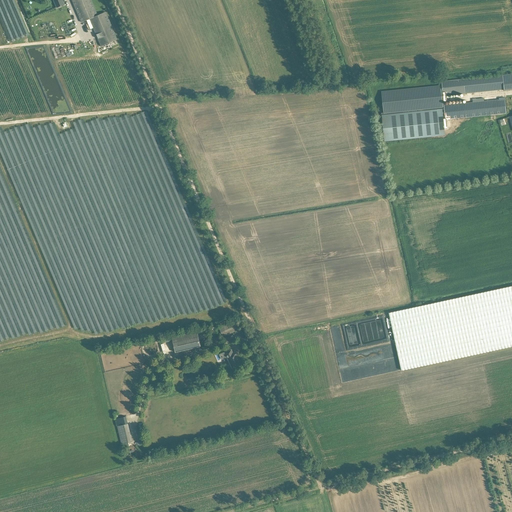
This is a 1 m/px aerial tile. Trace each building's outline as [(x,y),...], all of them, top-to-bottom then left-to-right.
[(53,0),(56,8),(64,4),(62,0),(53,0)] [(71,0),(81,22),(89,19),(98,40),(99,41),(101,46),(117,40),(105,12),(97,15),(90,0),(71,0)] [(80,112),(138,107),(133,47),(96,50),(96,41),(58,45),(63,97),(80,95),(81,105),(79,105),(80,112)] [(511,73),(502,75),(504,89),(504,91),(511,89),(511,73)] [(441,81),(442,85),(443,96),(446,95),(504,89),(502,75),(497,76),(441,81)] [(447,101),(446,95),(443,96),(442,85),(381,91),(383,114),(444,108),(444,105),(443,101),(447,101)] [(473,102),(444,105),(444,108),(445,119),(446,119),(501,114),(506,113),(505,99),(504,97),(499,98),(499,100),(484,101),(484,98),(472,99),(473,102)] [(447,127),(446,119),(445,119),(443,119),(442,109),(381,115),(384,142),(445,135),(444,128),(446,127),(447,127)] [(511,346),(511,285),(473,294),(389,313),(401,371),(486,352),(511,346)] [(225,333),(233,329),(230,323),(222,326),(219,328),(223,337),(226,335),(225,333)] [(197,331),(172,336),(175,352),(200,347),(197,331)] [(228,359),(232,369),(242,364),(236,352),(233,353),(231,349),(224,352),(224,353),(220,355),(222,359),(226,357),(227,359),(228,359)] [(117,426),(121,444),(132,441),(128,424),(117,426)]
